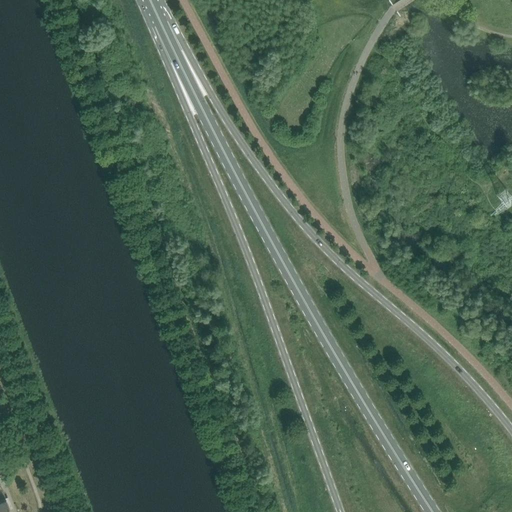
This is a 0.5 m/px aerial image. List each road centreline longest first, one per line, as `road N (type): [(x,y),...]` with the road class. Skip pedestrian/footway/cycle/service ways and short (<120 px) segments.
road 1 (primary): [(432,511),(329,343),(160,22)]
road 2 (primary): [(511,431),(446,358),(323,248),(160,22)]
road 3 (primary): [(160,22),(340,511)]
